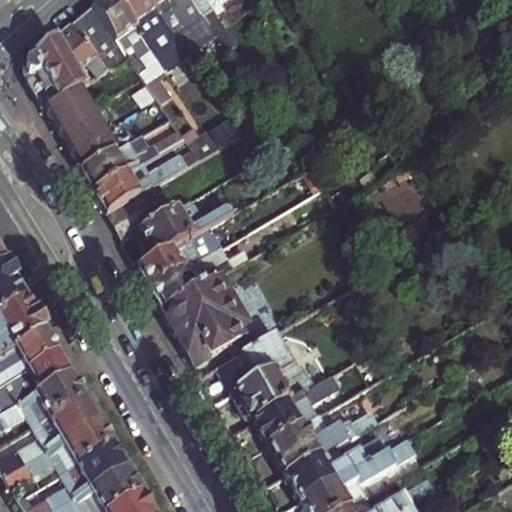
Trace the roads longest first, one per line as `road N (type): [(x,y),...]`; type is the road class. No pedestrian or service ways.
road 1 (tertiary): [(170,442),(69,228),(0,125)]
road 2 (tertiary): [(0,182),(170,442)]
